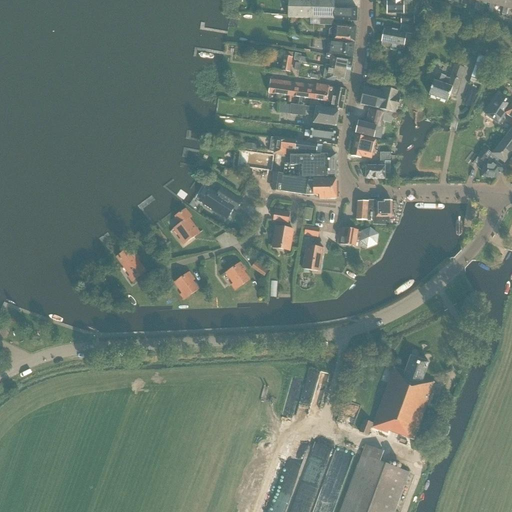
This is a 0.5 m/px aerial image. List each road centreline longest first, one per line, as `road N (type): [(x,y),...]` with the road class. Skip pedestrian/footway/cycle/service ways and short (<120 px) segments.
road 1 (tertiary): [(0,378),(70,350),(357,328),(412,301),(460,263),(493,217),(497,193)]
road 2 (residential): [(350,180),(340,207),(271,196),(255,236),(148,272)]
road 3 (tertiary): [(350,180),(344,146),(366,0)]
road 4 (tertiary): [(497,193),(370,191),(350,180)]
